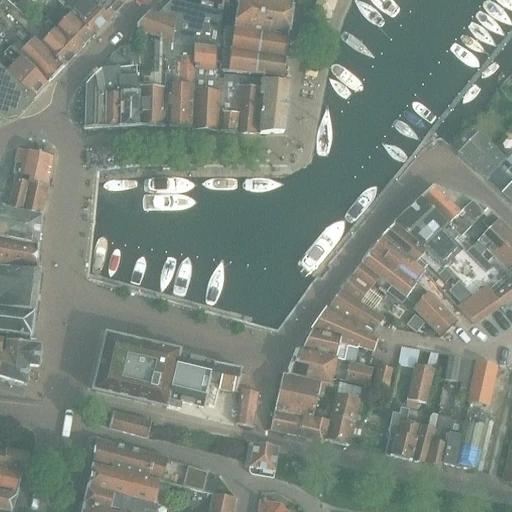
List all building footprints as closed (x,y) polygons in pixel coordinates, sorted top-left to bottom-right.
[(72,0),(78,5),(70,14),(94,37),(109,21),(87,0),(72,0)] [(87,0),(109,21),(125,4),(120,0),(87,0)] [(172,0),(156,16),(175,23),(173,42),(181,43),(195,43),(217,46),(220,24),(224,2),(224,0),(172,0)] [(286,40),(291,3),(271,0),(238,0),(233,29),(286,40)] [(48,21),(47,23),(78,53),(94,37),(70,14),(63,20),(52,10),(44,18),(48,21)] [(135,31),(161,40),(167,42),(173,42),(175,23),(156,16),(153,15),(148,13),(135,27),(135,28),(135,31)] [(51,33),(38,45),(62,69),(78,53),(47,23),(43,26),(51,33)] [(284,60),(286,40),(233,29),(224,28),(222,51),(236,53),(236,56),(242,56),(242,60),(247,61),(248,56),(257,57),(258,56),(284,60)] [(11,50),(10,49),(9,49),(47,85),(62,69),(38,45),(33,40),(23,49),(17,42),(11,50)] [(164,90),(164,97),(167,97),(165,130),(190,131),(192,92),(193,92),(193,86),(193,84),(193,69),(193,59),(193,58),(195,43),(181,43),(173,42),(167,42),(166,59),(166,61),(164,83),(164,90)] [(193,92),(195,92),(191,132),(218,134),(219,115),(232,115),(235,78),(223,77),(223,80),(215,80),(216,73),(217,47),(195,43),(193,58),(193,59),(193,69),(193,84),(193,86),(193,92)] [(135,74),(135,45),(119,49),(110,58),(111,70),(98,72),(85,87),(82,131),(137,129),(138,88),(136,88),(135,74)] [(4,74),(31,101),(47,85),(9,49),(3,56),(13,65),(4,74)] [(282,79),(284,60),(258,56),(257,57),(248,56),(247,61),(242,60),(242,56),(236,56),(236,53),(222,51),(220,73),(254,76),(282,79)] [(151,74),(135,74),(136,88),(138,88),(137,129),(162,130),(163,97),(164,97),(164,90),(164,83),(166,61),(166,59),(152,58),(151,74)] [(0,117),(6,119),(14,119),(31,101),(4,74),(0,70),(0,117)] [(237,135),(259,135),(264,97),(260,96),(261,81),(235,78),(232,115),(238,115),(237,135)] [(259,135),(282,134),(288,84),(261,81),(260,96),(264,97),(259,135)] [(218,134),(237,135),(238,115),(232,115),(219,115),(218,134)] [(475,135),(457,154),(486,181),(487,180),(502,194),(501,195),(511,205),(511,153),(504,162),(475,135)] [(14,175),(12,181),(14,182),(15,182),(46,190),(52,158),(18,150),(12,174),(14,175)] [(7,210),(41,219),(46,190),(15,182),(14,182),(7,210)] [(459,239),(482,215),(471,204),(464,210),(459,214),(441,198),(442,196),(441,195),(439,196),(432,190),(421,201),(446,227),(449,230),(448,231),(450,234),(452,232),(459,239)] [(37,247),(41,219),(7,210),(0,207),(0,205),(3,196),(0,195),(0,266),(36,272),(37,247)] [(462,251),(443,230),(446,227),(421,201),(394,226),(442,269),(462,251)] [(481,224),(488,231),(496,222),(489,215),(481,224)] [(486,252),(492,258),(511,239),(511,237),(496,222),(488,231),(477,243),(472,247),(481,256),(486,252)] [(420,260),(436,276),(444,283),(451,277),(442,269),(394,226),(382,238),(414,264),(416,263),(420,260)] [(425,273),(416,263),(414,264),(382,238),(380,239),(371,251),(415,284),(425,273)] [(497,262),(509,273),(511,270),(511,239),(492,258),(487,263),(492,267),(497,262)] [(487,274),(492,269),(493,268),(492,267),(487,263),(481,256),(472,247),(466,253),(487,274)] [(406,299),(413,303),(416,306),(426,295),(418,287),(415,284),(371,251),(361,264),(390,288),(405,300),(406,299)] [(377,290),(385,295),(390,288),(361,264),(351,278),(371,291),(375,286),(379,288),(377,290)] [(0,310),(33,315),(37,275),(0,269),(0,310)] [(351,278),(341,291),(373,312),(381,300),(370,292),(371,291),(351,278)] [(492,289),(489,291),(501,307),(511,299),(511,283),(510,282),(496,294),(492,289)] [(448,293),(454,300),(464,290),(458,284),(448,293)] [(460,307),(477,324),(501,307),(489,291),(486,288),(472,298),(460,307)] [(454,300),(460,307),(472,298),(464,290),(454,300)] [(329,308),(372,336),(384,319),(373,312),(341,291),(329,308)] [(426,295),(416,306),(413,310),(440,338),(455,325),(426,295)] [(0,341),(29,346),(33,315),(0,310),(0,341)] [(375,341),(327,311),(312,330),(341,336),(339,344),(347,345),(357,347),(371,353),(375,341)] [(413,316),(406,325),(415,333),(423,323),(413,316)] [(310,333),(300,351),(336,359),(344,361),(347,345),(339,344),(341,336),(312,330),(310,333)] [(165,410),(166,406),(178,355),(106,339),(93,393),(165,410)] [(29,347),(29,346),(0,341),(0,379),(25,387),(27,368),(38,369),(40,349),(29,347)] [(425,406),(433,371),(438,357),(429,355),(425,369),(416,367),(419,353),(401,349),(398,366),(414,369),(406,402),(425,406)] [(336,359),(300,351),(297,351),(286,376),(326,383),(331,383),(336,359)] [(207,393),(208,387),(212,367),(188,361),(189,358),(178,355),(166,406),(180,409),(181,404),(202,409),(203,407),(209,408),(212,394),(207,393)] [(462,361),(447,359),(443,382),(457,385),(462,361)] [(462,361),(457,385),(460,385),(459,388),(470,391),(470,390),(476,365),(462,361)] [(367,387),(371,370),(349,364),(345,382),(367,387)] [(470,391),(467,401),(482,405),(487,406),(487,403),(496,370),(476,365),(470,390),(470,391)] [(377,366),(376,371),(371,390),(386,394),(392,370),(377,366)] [(218,392),(240,396),(240,392),(244,393),(247,379),(238,377),(239,373),(212,367),(208,387),(219,390),(218,392)] [(281,375),(274,410),(330,422),(332,410),(328,410),(327,413),(314,410),(318,394),(323,395),(326,383),(286,376),(281,375)] [(336,394),(358,400),(361,389),(339,383),(336,394)] [(240,396),(235,424),(235,427),(253,429),(258,396),(244,393),(240,392),(240,396)] [(325,442),(348,447),(358,400),(336,395),(332,410),(330,422),(325,442)] [(491,404),(487,403),(487,406),(482,405),(476,427),(464,424),(454,468),(475,473),(491,404)] [(389,432),(384,455),(388,456),(411,462),(420,426),(405,422),(408,411),(399,409),(398,413),(391,412),(387,432),(389,432)] [(274,410),(270,432),(323,442),(325,442),(330,422),(274,410)] [(146,441),(147,440),(151,425),(113,415),(108,431),(146,441)] [(411,462),(425,465),(436,417),(430,415),(428,428),(420,426),(411,462)] [(442,469),(443,465),(451,422),(452,420),(436,417),(425,465),(442,469)] [(443,465),(454,468),(464,424),(451,422),(443,465)] [(91,467),(160,484),(162,485),(166,461),(95,441),(91,467)] [(511,441),(502,483),(511,485),(511,441)] [(252,476),(272,480),(277,454),(277,449),(254,445),(249,473),(252,476)] [(0,468),(23,474),(28,457),(0,450),(0,468)] [(157,495),(160,484),(91,467),(89,487),(157,507),(164,508),(167,498),(157,495)] [(0,494),(15,498),(23,474),(0,468),(0,494)] [(189,468),(184,486),(203,491),(206,481),(208,473),(189,468)] [(202,494),(213,496),(215,497),(218,484),(206,481),(203,491),(202,494)] [(89,487),(84,509),(98,511),(144,511),(145,511),(150,511),(156,511),(157,507),(89,487)] [(0,511),(2,511),(11,511),(15,498),(0,494),(0,511)] [(232,511),(234,501),(215,497),(213,496),(209,511),(232,511)] [(259,503),(257,511),(284,511),(280,506),(259,503)]
